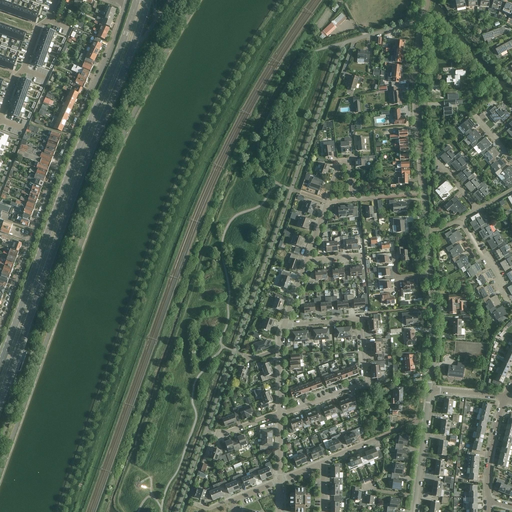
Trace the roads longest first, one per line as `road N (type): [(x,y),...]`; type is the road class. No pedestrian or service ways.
road 1 (track): [(63,511),(169,214),(226,87),(283,0)]
road 2 (primary): [(0,399),(147,0)]
road 3 (primary): [(136,0),(0,365)]
road 4 (residential): [(0,328),(125,3)]
road 5 (residential): [(279,412),(361,385),(365,376),(360,319),(283,326)]
road 6 (residential): [(427,229),(416,74),(423,20)]
road 7 (residential): [(49,0),(0,128)]
